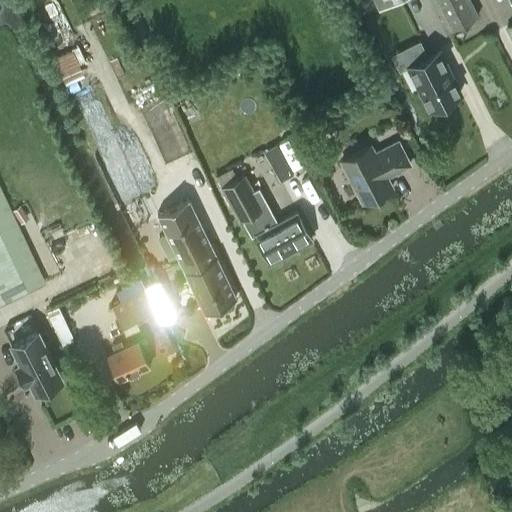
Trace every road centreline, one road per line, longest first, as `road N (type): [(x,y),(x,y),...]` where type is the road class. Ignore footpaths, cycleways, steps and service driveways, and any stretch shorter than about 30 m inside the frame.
road 1 (unclassified): [(0,493),(133,428),(511,153)]
road 2 (residential): [(511,268),(346,402),(190,511)]
